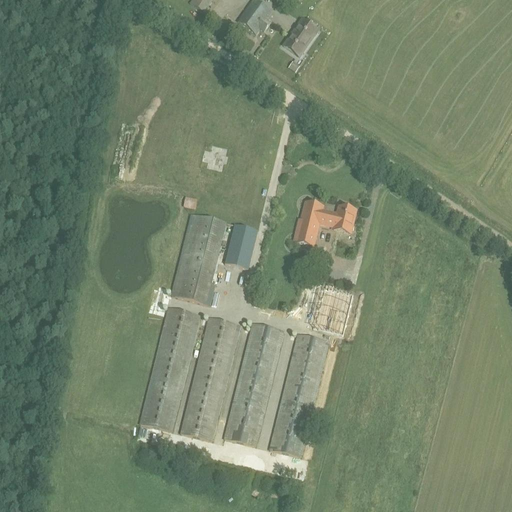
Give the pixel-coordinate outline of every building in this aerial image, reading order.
[(193,0),(190,5),(203,15),(213,0),(193,0)] [(253,1),(237,23),(256,37),(260,32),(264,34),(271,24),(267,21),(272,14),(253,1)] [(300,59),(318,33),(302,21),(283,47),(300,59)] [(228,151),(212,147),(211,152),(205,151),(202,162),(208,164),(207,169),(222,173),(224,165),(227,166),(229,158),(226,157),(228,151)] [(197,201),(186,198),(183,209),(195,211),(197,201)] [(296,245),(313,249),(319,225),(334,229),(334,231),(348,234),(351,225),(352,225),(356,212),(339,209),(337,216),(322,213),(323,209),(306,205),(296,245)] [(205,308),(210,309),(216,288),(211,286),(226,225),(190,216),(170,299),(205,308)] [(249,272),(259,233),(233,227),(223,266),(249,272)] [(310,329),(339,336),(348,297),(319,290),(310,329)] [(172,434),(201,318),(167,310),(139,426),(172,434)] [(212,443),(240,328),(208,320),(180,436),(212,443)] [(256,449),(284,333),(251,325),(224,441),(256,449)] [(301,460),(330,344),(297,337),(269,453),(301,460)]
